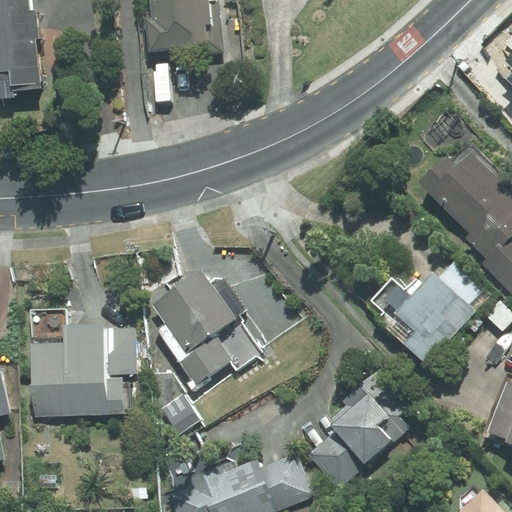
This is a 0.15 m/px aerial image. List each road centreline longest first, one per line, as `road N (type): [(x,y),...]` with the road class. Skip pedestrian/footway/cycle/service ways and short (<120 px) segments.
road 1 (tertiary): [(471,0),(368,89),(276,146),(179,178),(0,199)]
road 2 (unknown): [(179,178),(156,0)]
